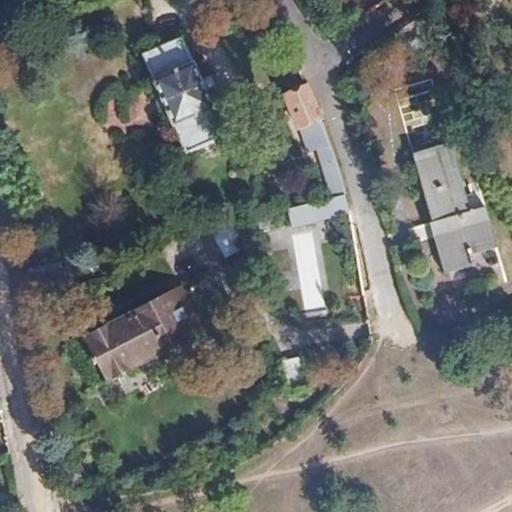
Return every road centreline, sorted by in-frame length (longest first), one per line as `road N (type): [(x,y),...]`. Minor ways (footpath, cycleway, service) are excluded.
road 1 (residential): [(401,332),(344,130),(314,59)]
road 2 (residential): [(44,511),(0,282)]
